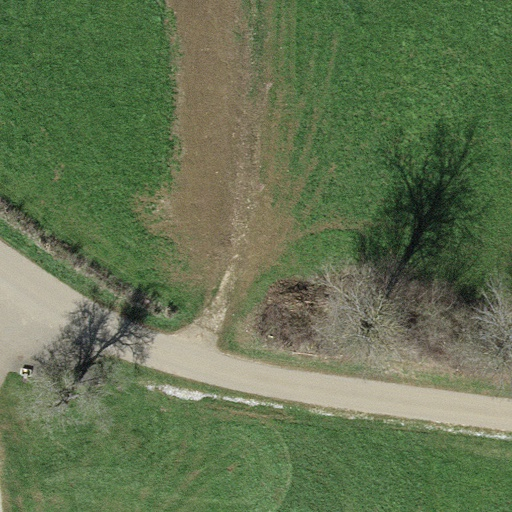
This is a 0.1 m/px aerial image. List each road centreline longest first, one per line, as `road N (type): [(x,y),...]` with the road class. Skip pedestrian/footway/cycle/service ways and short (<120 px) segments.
road 1 (track): [(0,279),(175,360),(303,403),(511,429)]
road 2 (track): [(175,360),(213,314),(244,0)]
